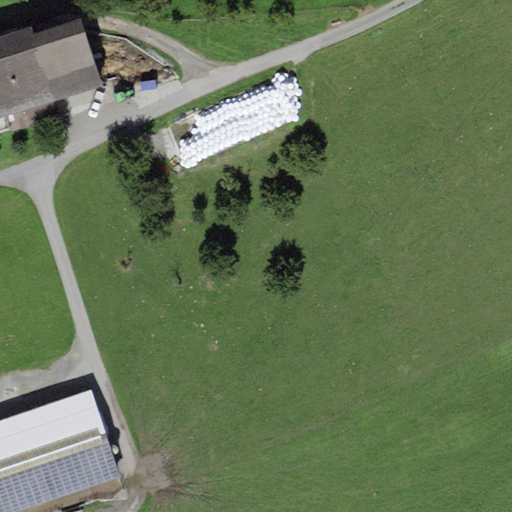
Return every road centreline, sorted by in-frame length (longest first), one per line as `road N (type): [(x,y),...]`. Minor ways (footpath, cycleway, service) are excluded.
road 1 (residential): [(407,0),(51,164),(0,178)]
road 2 (track): [(26,171),(132,484)]
road 3 (track): [(0,20),(92,18),(186,59),(209,92)]
